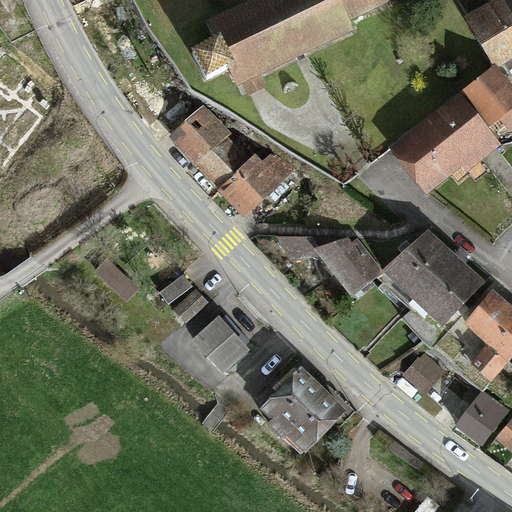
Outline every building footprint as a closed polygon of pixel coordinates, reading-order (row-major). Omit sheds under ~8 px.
[(236,29),(201,45),(218,80),(243,68),(250,84),(366,28),(362,20),(404,0),(403,0),(258,0),(229,14),(236,29)] [(511,0),(492,0),(477,8),(500,52),(511,45),(511,0)] [(511,107),(511,66),(504,56),(470,82),(398,136),(435,187),(508,132),(497,118),(511,107)] [(254,144),(203,89),(167,123),(243,205),(296,157),(270,129),(254,144)] [(489,282),(433,227),(389,272),(446,327),(489,282)] [(352,297),(383,276),(357,238),(326,259),(352,297)] [(141,273),(110,242),(95,257),(127,287),(141,273)] [(213,287),(199,272),(176,293),(190,309),(213,287)] [(511,369),(511,294),(503,286),(472,321),(497,343),(478,365),(500,384),(511,369)] [(255,333),(217,296),(186,327),(225,364),(255,333)] [(347,390),(299,346),(258,391),(306,435),(347,390)] [(443,372),(423,353),(403,375),(423,394),(443,372)] [(511,411),(484,389),(458,420),(485,442),(511,411)] [(511,428),(501,442),(511,450),(511,428)] [(507,511),(492,501),(484,511),(507,511)]
